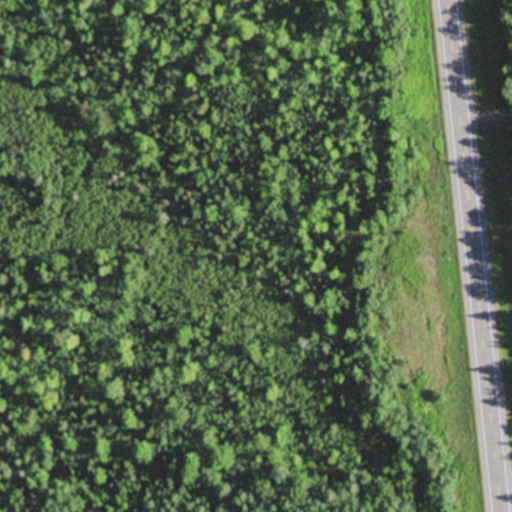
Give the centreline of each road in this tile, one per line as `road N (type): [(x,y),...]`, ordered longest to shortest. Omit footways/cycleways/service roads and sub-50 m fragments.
road 1 (primary): [(501,511),(447,0)]
road 2 (residential): [(0,260),(84,172),(172,133),(221,61),(225,0)]
